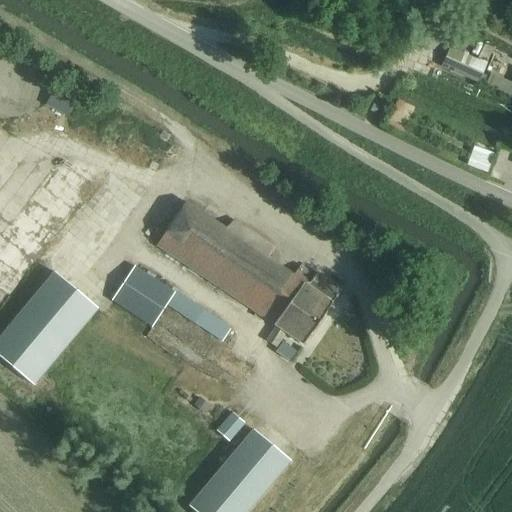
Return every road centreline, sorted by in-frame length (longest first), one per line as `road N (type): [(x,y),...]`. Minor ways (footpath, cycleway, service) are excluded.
road 1 (unclassified): [(227,68),(511,252)]
road 2 (unclassified): [(511,200),(227,68)]
road 3 (unclassified): [(361,511),(463,362),(511,261)]
road 4 (track): [(0,27),(197,142),(192,179)]
road 5 (unclassified): [(227,68),(106,0)]
